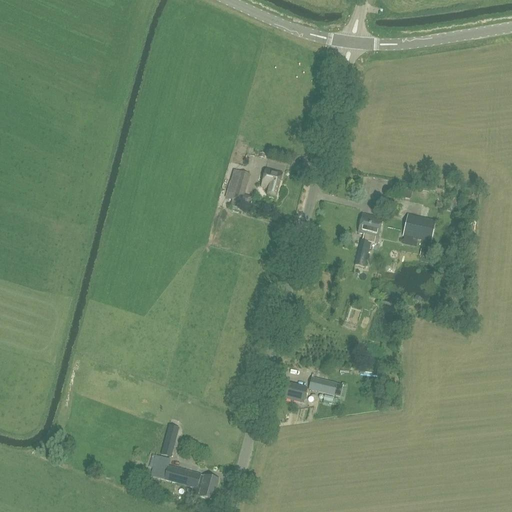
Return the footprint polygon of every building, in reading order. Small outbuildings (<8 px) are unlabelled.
[(276,199),(283,174),(267,170),(262,185),(270,188),(268,197),(276,199)] [(245,194),(250,175),(240,172),(235,191),(245,194)] [(379,238),(378,238),(382,220),(362,215),(357,233),(363,235),(362,240),(361,240),(355,265),(365,268),(371,244),(371,243),(378,244),(379,238)] [(417,240),(431,243),(436,222),(407,216),(403,237),(404,237),(402,245),(416,248),(417,240)] [(458,255),(466,255),(467,245),(459,244),(458,255)] [(342,387),(342,386),(337,384),(311,378),(309,391),(335,396),(343,398),(346,388),(342,387)] [(304,404),(307,389),(286,384),(283,399),(304,404)] [(161,455),(171,458),(179,429),(169,426),(161,455)] [(148,476),(165,480),(169,466),(170,460),(151,455),(150,461),(151,461),(148,476)] [(169,466),(165,480),(193,488),(191,495),(213,501),(219,480),(169,466)]
